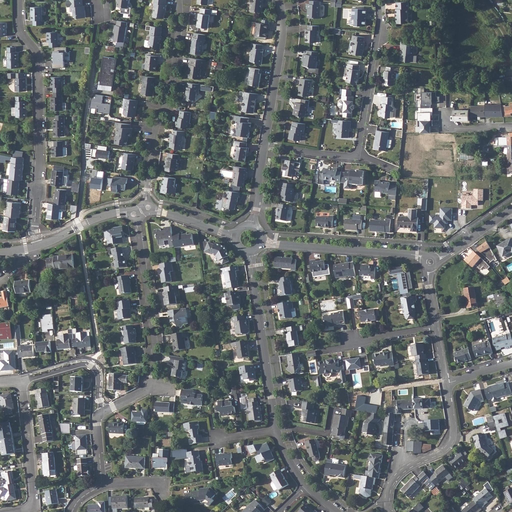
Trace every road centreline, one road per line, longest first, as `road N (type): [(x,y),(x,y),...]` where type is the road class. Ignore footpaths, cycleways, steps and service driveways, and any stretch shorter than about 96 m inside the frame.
road 1 (residential): [(34,248),(39,60),(20,30),(19,0)]
road 2 (residential): [(134,213),(153,376),(148,389),(97,409)]
road 3 (residential): [(179,0),(147,207)]
road 4 (residential): [(276,431),(250,253)]
road 5 (residential): [(262,242),(424,257)]
road 6 (residential): [(360,158),(379,0)]
road 7 (residential): [(388,511),(395,477),(453,437),(445,384)]
road 8 (residential): [(83,223),(94,72)]
road 9 (residential): [(264,145),(282,42),(279,0)]
road 10 (residential): [(23,379),(35,509),(21,511)]
road 11 (track): [(511,70),(445,77),(442,0)]
